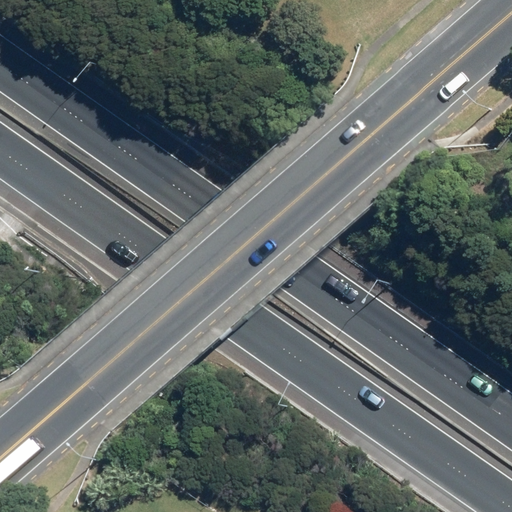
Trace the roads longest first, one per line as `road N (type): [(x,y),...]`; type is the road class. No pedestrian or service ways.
road 1 (secondary): [(511,37),(0,478)]
road 2 (secondary): [(0,430),(505,0)]
road 3 (motorway): [(511,492),(0,132)]
road 4 (motorway): [(0,45),(511,403)]
